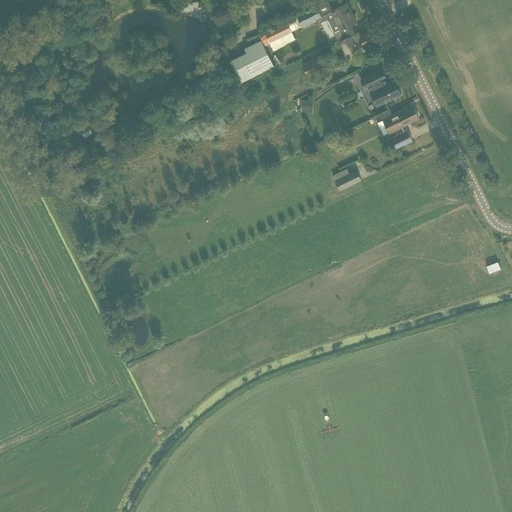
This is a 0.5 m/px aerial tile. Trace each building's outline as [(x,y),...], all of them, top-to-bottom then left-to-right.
[(185,11),(199,10),(199,2),(185,3),(185,11)] [(338,41),(355,32),(351,24),(355,21),(357,19),(355,15),(352,15),(346,3),(337,8),(325,14),(338,41)] [(270,43),(291,32),(302,27),(321,17),(316,6),(297,16),(282,23),(282,22),(263,31),(270,43)] [(355,32),(338,41),(344,54),(358,48),(357,47),(363,44),(364,45),(370,43),(379,38),(374,28),(365,32),(359,35),(357,31),(355,32)] [(271,59),(261,39),(244,47),(246,51),(230,59),(241,81),(274,64),(271,59)] [(328,66),(322,54),(302,64),(308,76),(328,66)] [(368,87),(370,91),(373,98),(380,95),(383,101),(401,93),(398,87),(401,86),(398,79),(395,80),(394,78),(387,82),(385,78),(386,78),(382,69),(360,79),(365,89),(368,87)] [(301,112),(312,112),(313,100),(301,99),(301,112)] [(390,132),(392,130),(409,122),(419,118),(412,105),(403,109),(393,115),(391,111),(380,116),(383,120),(377,122),(383,135),(390,132)] [(391,137),(396,148),(412,140),(407,130),(391,137)] [(356,169),(349,172),(347,168),(340,171),(333,175),(338,186),(340,190),(361,179),(360,176),(357,170),(356,169)] [(486,265),(489,272),(500,268),(497,261),(486,265)]
